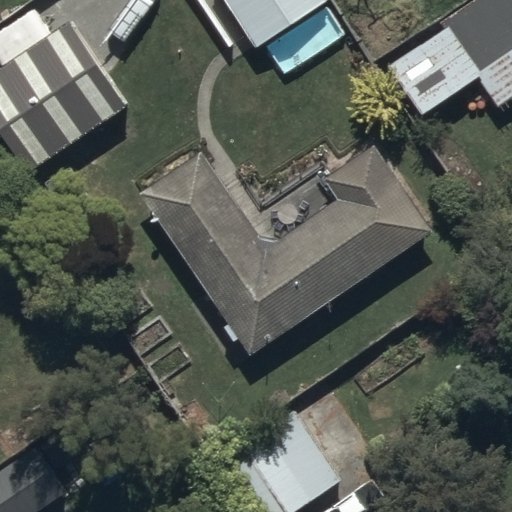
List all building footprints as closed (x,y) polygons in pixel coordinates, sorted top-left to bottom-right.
[(316,0),(234,0),(259,37),(316,0)] [(450,15),(392,56),(428,105),(478,69),(502,103),(511,95),(511,0),(467,0),(449,13),(450,15)] [(0,91),(41,154),(131,96),(75,8),(25,41),(10,19),(0,25),(0,91)] [(203,142),(143,183),(254,345),(437,221),(378,134),(328,169),(341,188),(268,239),(203,142)] [(287,511),(347,473),(298,406),(219,455),(258,511),(287,511)] [(41,439),(0,464),(0,511),(29,511),(70,487),(41,439)]
